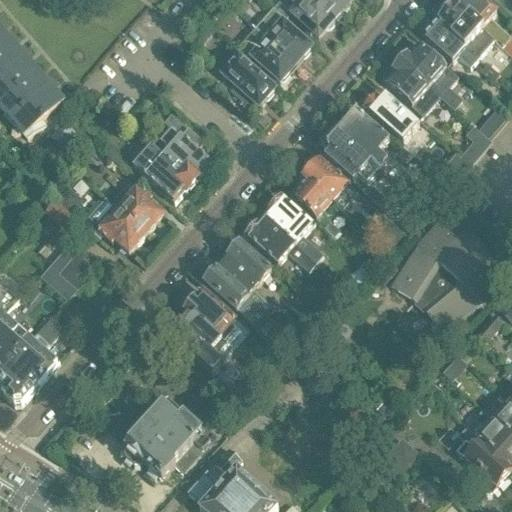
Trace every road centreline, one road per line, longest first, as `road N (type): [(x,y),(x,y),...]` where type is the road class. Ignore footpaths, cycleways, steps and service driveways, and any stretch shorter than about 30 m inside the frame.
road 1 (residential): [(255,169),(0,453)]
road 2 (residential): [(406,0),(255,169)]
road 3 (residential): [(255,169),(166,78),(151,52)]
